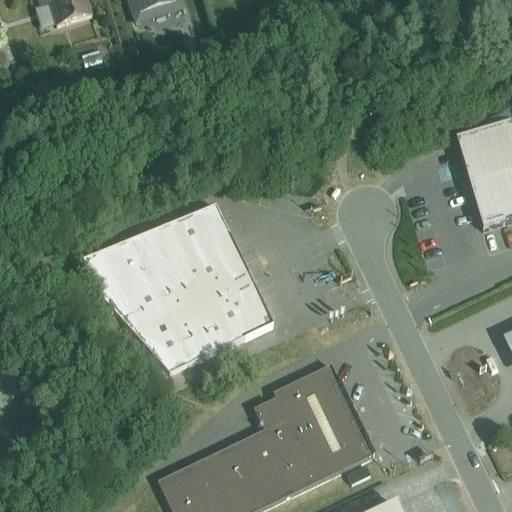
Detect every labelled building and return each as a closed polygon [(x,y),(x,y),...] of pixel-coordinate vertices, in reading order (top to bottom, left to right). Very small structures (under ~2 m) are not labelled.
[(86,0),(34,0),(37,9),(49,6),(55,29),(92,18),(86,0)] [(174,0),(125,0),(130,19),(176,8),(174,0)] [(511,125),(455,142),(482,234),(511,225),(511,125)] [(275,327),(217,208),(83,263),(103,299),(169,378),(275,327)] [(511,344),(503,348),(506,356),(511,367),(511,344)] [(157,484),(170,511),(257,511),(372,458),(330,368),(272,396),(275,401),(253,411),(263,433),(157,484)]
